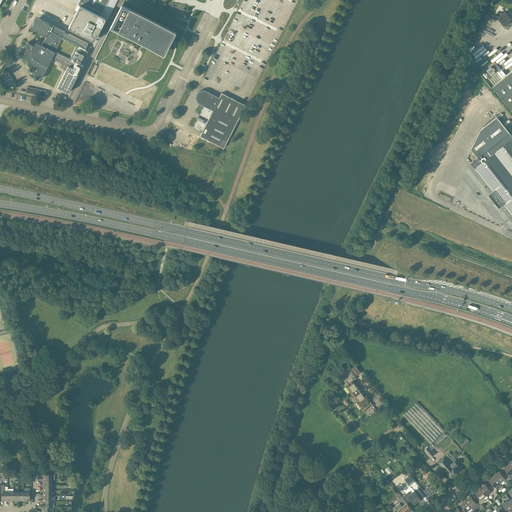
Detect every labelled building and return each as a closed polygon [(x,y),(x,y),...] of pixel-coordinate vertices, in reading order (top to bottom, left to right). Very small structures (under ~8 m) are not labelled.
[(76,0),(77,0),(102,13),(101,16),(108,19),(117,0),(76,0)] [(112,28),(97,59),(137,77),(148,69),(155,70),(164,54),(164,55),(176,32),(121,4),(110,27),(112,28)] [(105,18),(80,5),(68,28),(94,40),(105,18)] [(511,18),(511,17),(511,14),(508,9),(506,12),(505,11),(502,13),(501,12),(497,15),(499,18),(500,17),(500,18),(500,19),(506,26),(510,23),(508,21),(511,18)] [(55,59),(62,63),(60,67),(63,68),(65,64),(68,66),(58,87),(69,92),(83,64),(82,63),(88,51),(85,50),(88,43),(68,33),(68,35),(64,33),(65,32),(52,25),(38,18),(37,21),(36,20),(32,26),(34,27),(32,30),(44,36),(44,35),(46,36),(42,44),(36,41),(33,46),(27,42),(27,43),(26,44),(26,45),(26,46),(25,46),(25,47),(25,48),(25,49),(25,50),(25,51),(25,52),(25,53),(25,54),(25,55),(26,56),(26,57),(26,58),(27,59),(27,60),(28,61),(29,62),(29,63),(30,64),(31,65),(32,65),(33,66),(34,67),(35,67),(31,74),(42,79),(53,56),(56,58),(55,59)] [(511,71),(493,86),(511,110),(511,71)] [(46,90),(27,86),(26,93),(45,97),(46,90)] [(224,148),(245,105),(222,93),(219,97),(207,91),(206,90),(205,90),(204,90),(203,90),(202,90),(201,90),(200,90),(200,91),(199,91),(198,92),(197,93),(197,94),(196,94),(196,95),(196,96),(196,97),(196,98),(196,99),(196,100),(197,100),(197,101),(197,102),(198,102),(198,103),(199,103),(199,104),(200,104),(204,106),(193,127),(202,132),(200,136),(224,148)] [(471,149),(478,158),(471,163),(492,189),(490,191),(496,199),(499,204),(502,202),(511,214),(511,135),(497,116),(481,129),(471,149)] [(453,197),(440,190),(438,195),(451,202),(453,197)] [(357,375),(359,374),(361,372),(355,364),(351,367),(357,375)] [(370,401),(366,395),(365,395),(353,380),(345,386),(357,401),(356,402),(364,411),(373,404),(370,401)] [(445,430),(444,429),(417,402),(403,415),(431,444),(445,430)] [(449,432),(452,435),(460,426),(457,424),(449,432)] [(470,442),(466,437),(457,446),(461,450),(470,442)] [(429,446),(424,450),(430,458),(435,453),(429,446)] [(445,455),(438,461),(452,476),(457,472),(454,468),(458,465),(454,461),(452,463),(451,461),(453,459),(448,453),(446,455),(445,455)] [(423,463),(419,466),(424,472),(427,469),(423,463)] [(500,471),(495,475),(500,482),(503,480),(506,483),(508,481),(510,479),(506,475),(504,477),(500,471)] [(410,475),(405,479),(409,485),(415,481),(410,475)] [(495,475),(490,480),(494,485),(492,487),(495,491),(498,489),(499,488),(503,485),(500,482),(495,475)] [(429,488),(433,494),(441,487),(437,482),(436,483),(433,480),(427,485),(429,488)] [(486,484),(481,488),(486,495),(489,493),(492,495),(494,494),(496,492),(495,491),(492,487),(490,489),(486,484)] [(481,488),(476,492),(480,498),(478,499),(481,504),(483,502),(486,500),(483,498),(486,495),(481,488)] [(408,492),(403,496),(410,505),(413,503),(414,504),(421,499),(413,490),(409,493),(408,492)] [(468,499),(466,500),(472,507),(474,510),(477,507),(479,506),(481,504),(478,499),(475,501),(471,496),(469,496),(467,497),(468,499)] [(405,504),(402,506),(400,503),(395,507),(398,511),(407,511),(412,509),(402,497),(400,499),(403,503),(404,502),(405,504)] [(466,500),(461,504),(465,509),(463,511),(467,511),(472,507),(466,500)] [(504,501),(501,503),(505,509),(508,507),(510,511),(511,511),(511,502),(510,500),(507,502),(507,501),(504,502),(504,501)]
